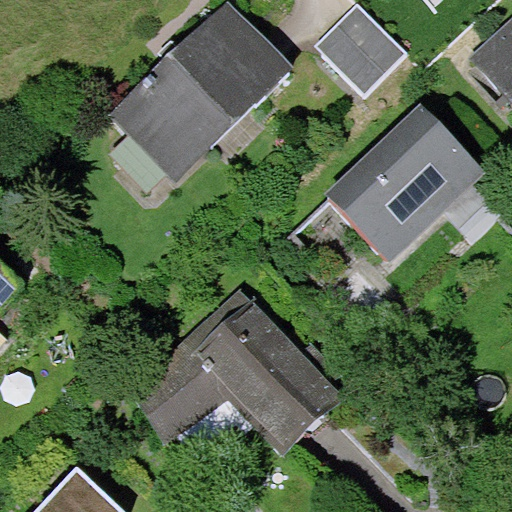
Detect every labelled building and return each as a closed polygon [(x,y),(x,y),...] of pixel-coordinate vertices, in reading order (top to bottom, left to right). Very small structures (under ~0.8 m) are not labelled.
[(189,180),(305,70),(241,4),(126,114),(189,180)] [(328,44),(377,93),(417,53),(368,4),(328,44)] [(511,50),(493,69),(511,88),(511,50)] [(345,197),(408,263),(502,175),(439,108),(345,197)] [(0,329),(36,287),(0,256),(0,329)] [(268,305),(209,362),(199,352),(142,393),(178,444),(241,399),(298,458),(359,398),(268,305)] [(126,511),(84,472),(46,511),(126,511)]
